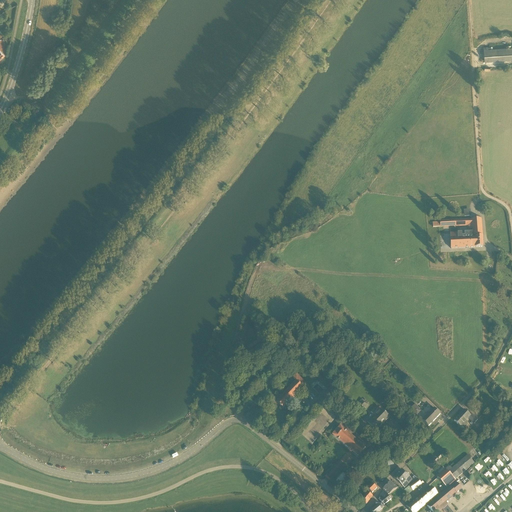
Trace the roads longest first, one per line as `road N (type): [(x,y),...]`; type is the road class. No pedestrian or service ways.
road 1 (unclassified): [(0,421),(195,185),(331,0)]
road 2 (unclassified): [(0,445),(71,476),(132,476),(190,453),(238,420),(355,511)]
road 3 (track): [(511,229),(506,205),(480,186),(467,0)]
road 4 (unclassified): [(366,511),(391,475),(493,370),(511,331)]
road 5 (track): [(1,92),(43,92),(113,0)]
